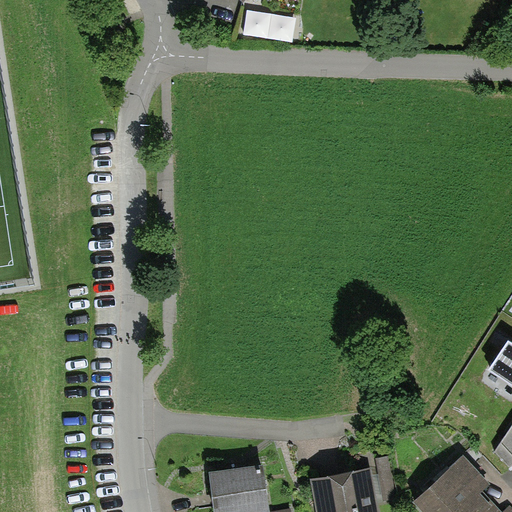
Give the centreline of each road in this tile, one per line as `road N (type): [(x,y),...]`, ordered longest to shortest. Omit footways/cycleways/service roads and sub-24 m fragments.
road 1 (residential): [(156,52),(138,85),(128,141),(123,425),(134,511)]
road 2 (residential): [(511,70),(156,52)]
